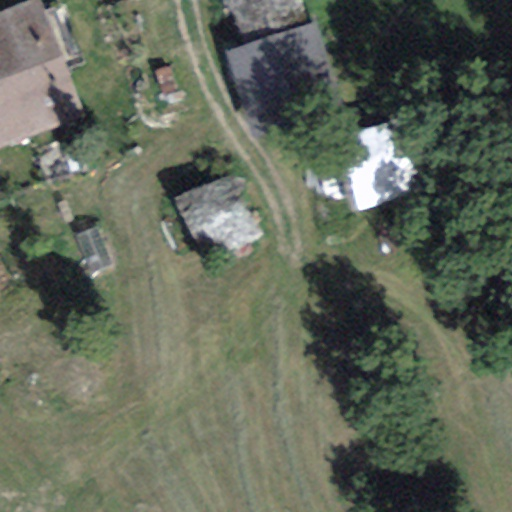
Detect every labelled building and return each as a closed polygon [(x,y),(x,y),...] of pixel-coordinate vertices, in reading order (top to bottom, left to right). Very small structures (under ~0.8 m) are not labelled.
[(297,0),(253,0),(232,8),(246,45),(306,24),(297,0)] [(0,153),(74,123),(31,19),(0,31),(0,153)] [(315,36),(240,63),(267,137),(342,110),(315,36)] [(392,135),(339,152),(360,219),(413,203),(392,135)] [(253,236),(229,181),(184,201),(208,256),(253,236)]
